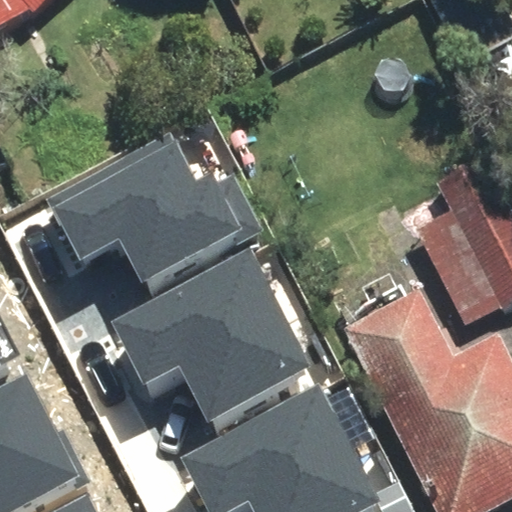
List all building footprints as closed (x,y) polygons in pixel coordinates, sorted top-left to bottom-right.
[(59,0),(0,0),(0,42),(29,28),(59,0)] [(169,134),(50,200),(83,259),(121,238),(150,289),(259,228),(227,171),(199,187),(169,134)] [(511,312),(511,221),(483,165),(438,187),(456,224),(415,244),(461,337),(511,312)] [(247,251),(116,324),(148,382),(182,363),(215,423),(313,369),(247,251)] [(416,312),(342,349),(425,511),(511,511),(511,384),(497,355),(450,378),(416,312)] [(21,373),(0,384),(0,511),(10,511),(78,475),(21,373)] [(312,384),(181,457),(211,511),(218,511),(247,496),(255,511),(358,511),(378,501),(312,384)] [(93,511),(83,493),(47,511),(93,511)]
